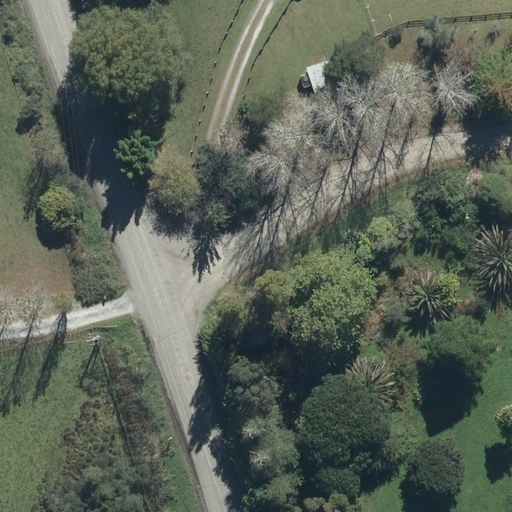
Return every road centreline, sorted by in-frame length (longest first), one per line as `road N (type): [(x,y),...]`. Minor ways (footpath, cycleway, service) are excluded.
road 1 (unclassified): [(162,296),(423,156),(511,135)]
road 2 (secondary): [(54,0),(162,296)]
road 3 (secondary): [(162,296),(223,511)]
